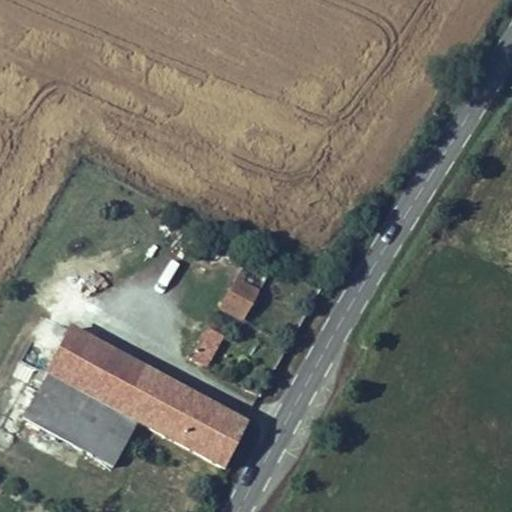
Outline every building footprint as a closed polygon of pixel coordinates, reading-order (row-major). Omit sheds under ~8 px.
[(256,292),(239,283),(244,276),(237,272),(220,305),(241,318),(256,292)] [(68,322),(44,366),(63,376),(87,333),(68,322)] [(185,358),(204,369),(222,339),(202,328),(185,358)] [(87,333),(63,376),(111,401),(87,445),(111,458),(136,415),(222,461),(244,417),(87,333)] [(87,445),(111,401),(63,376),(44,366),(21,409),(87,445)]
